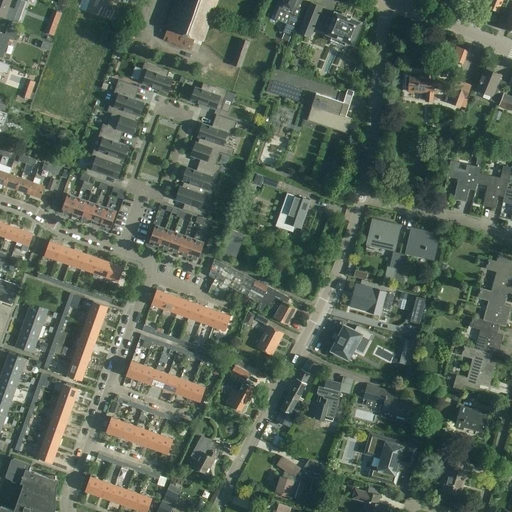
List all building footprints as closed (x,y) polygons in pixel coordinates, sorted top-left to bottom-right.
[(0,0),(0,15),(6,18),(12,0),(22,0),(27,2),(27,0),(0,0)] [(174,0),(166,25),(168,25),(167,28),(167,29),(194,38),(203,41),(217,0),(174,0)] [(281,0),(279,6),(280,6),(278,10),(291,15),(284,32),(291,34),(292,35),(302,10),(293,6),(295,0),(281,0)] [(489,0),(487,7),(498,11),(502,0),(489,0)] [(310,37),(322,6),(310,2),(304,18),(299,31),(298,32),(310,37)] [(511,10),(503,27),(511,30),(511,8),(511,10)] [(53,10),(51,17),(59,20),(62,13),(53,10)] [(350,18),(346,16),(334,11),(334,12),(332,18),(328,17),(326,24),(327,23),(329,24),(326,33),(352,44),(361,23),(361,22),(350,17),(350,18)] [(4,34),(0,32),(0,57),(2,58),(10,37),(18,40),(21,32),(7,27),(4,34)] [(127,32),(124,43),(132,46),(136,34),(127,32)] [(284,32),(281,39),(288,42),(291,34),(284,32)] [(240,68),(250,41),(241,38),(232,65),(240,68)] [(42,41),(40,47),(49,51),(51,45),(42,41)] [(10,65),(0,61),(0,70),(7,73),(10,65)] [(166,77),(169,70),(144,62),(138,80),(142,82),(142,83),(167,92),(172,79),(166,77)] [(493,69),(487,66),(485,69),(484,69),(475,89),(492,96),(490,101),(497,104),(506,82),(499,79),(500,75),(492,72),(493,69)] [(426,91),(425,101),(432,101),(434,87),(441,88),(442,79),(433,78),(433,74),(425,73),(425,76),(420,75),(419,77),(410,76),(408,91),(417,92),(417,90),(426,91)] [(298,102),(302,89),(270,78),(266,91),(298,102)] [(131,98),(135,85),(118,79),(113,92),(114,93),(110,105),(109,104),(108,108),(136,118),(137,115),(139,116),(144,103),(131,98)] [(454,93),(450,103),(461,107),(464,97),(466,98),(471,85),(455,79),(451,92),(454,93)] [(28,80),(27,88),(35,90),(36,82),(28,80)] [(220,110),(227,91),(203,82),(200,89),(195,87),(190,100),(215,109),(216,108),(220,110)] [(311,106),(307,117),(348,130),(351,119),(345,117),(349,105),(343,103),(315,93),(311,106)] [(511,96),(504,93),(499,105),(511,110),(511,96)] [(0,109),(5,111),(8,102),(0,98),(0,109)] [(135,121),(136,118),(108,108),(107,111),(111,113),(107,125),(102,123),(100,130),(117,136),(119,130),(132,135),(137,121),(135,121)] [(219,115),(217,122),(226,125),(234,128),(236,122),(219,115)] [(232,134),(234,128),(226,125),(217,122),(215,128),(202,123),(197,136),(199,137),(198,140),(233,152),(234,149),(223,145),(227,133),(232,134)] [(115,142),(117,136),(100,130),(98,136),(102,138),(98,150),(94,148),(92,152),(120,162),(121,159),(123,160),(128,147),(115,142)] [(478,131),(475,139),(480,141),(483,133),(478,131)] [(56,136),(53,144),(59,146),(62,138),(56,136)] [(232,156),(233,152),(198,140),(197,143),(195,142),(190,155),(203,160),(201,166),(218,172),(221,165),(216,164),(220,152),(232,156)] [(5,148),(2,155),(10,158),(13,151),(5,148)] [(478,154),(475,164),(477,164),(477,165),(480,166),(484,149),(479,148),(478,154)] [(119,165),(120,162),(92,152),(91,155),(96,157),(91,169),(87,167),(84,174),(86,175),(89,176),(101,180),(104,174),(117,179),(121,165),(119,165)] [(27,164),(29,157),(20,154),(18,160),(27,164)] [(29,157),(27,164),(34,166),(37,160),(29,157)] [(476,183),(479,173),(480,167),(467,164),(465,170),(456,167),(457,162),(450,160),(450,162),(446,161),(443,175),(458,179),(453,198),(466,201),(468,189),(475,190),(476,183)] [(58,175),(60,168),(44,162),(41,169),(58,175)] [(503,202),(506,188),(511,167),(503,165),(500,178),(479,173),(476,183),(487,185),(483,205),(495,208),(498,196),(503,197),(502,202),(503,202)] [(216,178),(218,172),(201,166),(199,172),(186,167),(182,180),(184,181),(183,184),(211,194),(212,190),(211,190),(215,178),(216,178)] [(0,183),(5,185),(10,170),(6,168),(5,171),(0,169),(0,183)] [(65,182),(69,171),(64,169),(60,180),(65,182)] [(17,189),(21,177),(14,174),(15,171),(10,170),(5,185),(17,189)] [(252,171),(248,183),(256,185),(260,187),(262,183),(264,175),(252,171)] [(29,193),(33,181),(34,178),(29,176),(28,179),(21,177),(17,189),(29,193)] [(53,191),(57,179),(50,177),(46,189),(53,191)] [(33,181),(29,193),(41,198),(45,186),(33,181)] [(209,197),(211,194),(183,184),(182,187),(179,186),(175,199),(188,204),(186,210),(203,216),(205,209),(200,208),(205,196),(209,197)] [(511,188),(506,188),(503,202),(511,204),(511,212),(510,220),(511,220),(511,188)] [(301,228),(310,200),(287,192),(276,222),(284,225),(285,222),(301,228)] [(71,215),(77,197),(68,194),(61,211),(71,215)] [(81,218),(87,201),(77,197),(71,215),(81,218)] [(96,204),(87,201),(81,218),(90,222),(96,204)] [(99,225),(106,208),(96,204),(90,222),(99,225)] [(109,229),(116,211),(106,208),(99,225),(109,229)] [(393,251),(394,252),(400,225),(372,219),(369,235),(366,245),(393,251)] [(0,235),(5,237),(9,225),(0,221),(0,235)] [(17,241),(21,229),(9,225),(5,237),(17,241)] [(159,246),(165,229),(155,225),(149,243),(159,246)] [(411,227),(405,254),(407,254),(433,260),(439,234),(411,227)] [(21,229),(17,241),(23,243),(21,249),(26,251),(29,245),(33,233),(21,229)] [(168,249),(174,232),(165,229),(159,246),(168,249)] [(447,229),(444,240),(451,242),(454,230),(447,229)] [(178,253),(184,235),(174,232),(168,249),(178,253)] [(187,256),(193,239),(184,235),(178,253),(187,256)] [(197,260),(203,242),(193,239),(187,256),(197,260)] [(58,260),(62,245),(49,241),(44,255),(58,260)] [(69,264),(74,249),(62,245),(58,260),(69,264)] [(81,268),(86,254),(74,249),(69,264),(81,268)] [(387,267),(383,282),(392,284),(395,274),(396,269),(399,253),(394,252),(393,251),(389,267),(387,267)] [(392,284),(392,285),(403,288),(404,280),(401,275),(402,274),(402,270),(403,270),(407,254),(405,254),(399,253),(396,269),(395,274),(392,284)] [(93,272),(98,258),(86,254),(81,268),(93,272)] [(492,291),(507,295),(511,296),(511,279),(511,277),(511,257),(498,254),(496,261),(488,259),(486,268),(497,271),(492,291)] [(93,272),(106,276),(111,262),(98,258),(93,272)] [(251,289),(256,279),(214,259),(208,275),(215,278),(212,284),(225,292),(228,286),(259,304),(263,296),(251,289)] [(111,262),(106,276),(119,281),(124,267),(111,262)] [(366,279),(368,273),(355,270),(354,276),(366,279)] [(50,281),(51,277),(38,273),(37,277),(50,281)] [(62,286),(63,281),(51,277),(50,281),(62,286)] [(263,296),(259,304),(256,309),(264,313),(267,307),(276,311),(273,317),(288,325),(297,308),(287,303),(290,297),(256,279),(251,289),(263,296)] [(4,281),(0,292),(0,300),(11,305),(18,285),(4,281)] [(73,290),(75,285),(63,281),(62,286),(73,290)] [(356,284),(350,306),(380,314),(382,307),(384,300),(391,302),(393,294),(386,292),(356,284)] [(86,294),(87,290),(75,285),(73,290),(86,294)] [(99,296),(100,294),(102,288),(97,288),(96,288),(95,292),(87,290),(86,294),(98,298),(99,296)] [(507,295),(492,291),(481,288),(478,297),(489,300),(484,320),(500,324),(506,326),(511,305),(505,304),(507,295)] [(163,308),(169,294),(156,289),(151,304),(163,308)] [(65,306),(70,307),(74,294),(70,293),(65,306)] [(401,293),(398,300),(405,302),(407,294),(401,293)] [(99,296),(98,298),(111,303),(112,299),(100,294),(99,296)] [(176,312),(181,298),(169,294),(163,308),(176,312)] [(414,296),(407,321),(420,324),(426,299),(414,296)] [(189,317),(194,303),(181,298),(176,312),(189,317)] [(88,313),(103,318),(107,306),(93,301),(88,313)] [(26,316),(43,324),(48,310),(31,303),(26,316)] [(202,322),(207,307),(194,303),(189,317),(202,322)] [(214,326),(219,312),(207,307),(202,322),(214,326)] [(219,312),(214,326),(226,330),(231,316),(219,312)] [(99,330),(103,318),(88,313),(84,325),(99,330)] [(266,325),(269,319),(257,313),(255,319),(266,325)] [(38,338),(43,324),(26,316),(21,331),(38,338)] [(62,330),(66,317),(62,316),(57,328),(62,330)] [(500,324),(484,320),(473,317),(470,326),(481,329),(476,349),(492,353),(498,355),(504,334),(497,333),(500,324)] [(144,324),(142,330),(155,335),(156,330),(155,330),(156,328),(152,326),(153,324),(145,321),(144,324)] [(95,341),(99,330),(84,325),(80,337),(95,341)] [(271,354),(283,334),(268,326),(257,346),(271,354)] [(362,354),(371,335),(356,326),(353,332),(344,327),(331,350),(346,358),(352,348),(362,354)] [(156,330),(155,335),(167,339),(168,335),(162,333),(164,329),(157,327),(156,330)] [(61,332),(62,330),(57,328),(53,341),(57,343),(62,345),(66,334),(61,332)] [(33,352),(38,338),(21,331),(15,346),(33,352)] [(152,343),(153,339),(140,334),(139,338),(152,343)] [(168,335),(167,339),(179,343),(181,339),(168,335)] [(90,354),(95,341),(80,337),(75,350),(90,354)] [(164,347),(165,343),(153,339),(152,343),(164,347)] [(181,339),(179,343),(192,348),(193,344),(193,343),(194,341),(192,340),(191,343),(181,339)] [(405,339),(399,363),(409,365),(415,342),(405,339)] [(41,341),(39,349),(45,351),(48,344),(41,341)] [(53,355),(57,343),(53,341),(48,354),(53,355)] [(176,351),(178,347),(165,343),(164,347),(176,351)] [(193,344),(192,348),(204,352),(205,348),(193,344)] [(90,354),(75,350),(64,346),(61,354),(72,358),(71,362),(86,367),(90,354)] [(492,353),(476,349),(465,346),(463,355),(474,358),(468,378),(458,375),(453,390),(462,393),(465,384),(474,387),(476,380),(490,384),(496,363),(490,361),(492,353)] [(189,356),(190,352),(178,347),(176,351),(189,356)] [(205,348),(204,352),(216,356),(217,352),(205,348)] [(201,360),(202,356),(190,352),(189,356),(198,359),(196,365),(199,366),(201,360)] [(4,365),(21,372),(26,359),(9,353),(4,365)] [(48,368),(53,355),(48,354),(44,366),(48,368)] [(202,356),(201,360),(213,364),(214,360),(202,356)] [(296,378),(288,393),(291,394),(299,399),(307,384),(305,383),(310,374),(307,372),(313,362),(307,358),(301,369),(297,378),(296,378)] [(35,359),(33,366),(39,368),(42,362),(35,359)] [(138,379),(144,365),(131,360),(126,375),(138,379)] [(81,380),(86,367),(71,362),(66,375),(81,380)] [(0,380),(17,386),(21,372),(4,365),(0,377),(0,380)] [(150,383),(155,369),(144,365),(138,379),(150,383)] [(246,381),(250,373),(235,365),(231,374),(246,381)] [(163,388),(169,374),(155,369),(150,383),(163,388)] [(36,388),(40,390),(42,385),(46,375),(41,373),(36,388)] [(176,392),(181,378),(169,374),(163,388),(176,392)] [(188,397),(193,383),(181,378),(176,392),(188,397)] [(310,410),(308,416),(324,420),(325,419),(326,415),(333,417),(334,417),(341,391),(339,391),(341,383),(326,379),(324,387),(319,385),(316,393),(318,394),(317,400),(312,399),(312,400),(310,399),(309,404),(311,405),(310,410)] [(0,396),(11,401),(17,386),(0,380),(0,396)] [(59,396),(74,402),(78,388),(63,383),(59,396)] [(193,383),(188,397),(200,401),(205,387),(193,383)] [(249,400),(255,389),(246,384),(240,393),(238,392),(239,391),(232,388),(225,402),(224,403),(225,404),(225,405),(226,406),(226,407),(227,407),(228,407),(229,407),(230,407),(231,407),(231,406),(232,406),(232,405),(241,410),(247,399),(249,400)] [(367,385),(363,399),(366,400),(365,405),(381,410),(382,410),(407,417),(412,400),(400,397),(401,394),(388,391),(380,389),(367,385)] [(36,402),(40,390),(36,388),(32,400),(36,402)] [(452,392),(450,399),(457,401),(459,393),(452,392)] [(282,409),(276,419),(289,427),(295,416),(303,401),(299,399),(291,394),(288,393),(280,408),(282,409)] [(0,412),(6,415),(11,401),(0,396),(0,412)] [(69,414),(74,402),(59,396),(54,409),(69,414)] [(130,405),(131,401),(118,397),(117,401),(130,405)] [(32,414),(36,402),(32,400),(27,413),(32,414)] [(110,411),(116,413),(119,403),(113,401),(110,411)] [(142,410),(144,406),(131,401),(130,405),(142,410)] [(155,414),(156,410),(144,406),(142,410),(155,414)] [(482,432),(487,416),(467,410),(468,409),(461,407),(455,427),(462,429),(463,426),(482,432)] [(65,426),(69,414),(54,409),(50,421),(65,426)] [(167,419),(169,415),(156,410),(155,414),(167,419)] [(27,426),(32,414),(27,413),(23,425),(27,426)] [(169,415),(167,419),(178,423),(180,419),(169,415)] [(118,436),(124,421),(111,416),(106,431),(118,436)] [(61,438),(65,426),(50,421),(46,433),(61,438)] [(130,440),(136,425),(124,421),(118,436),(130,440)] [(23,438),(27,426),(23,425),(19,437),(23,438)] [(144,445),(149,430),(136,425),(130,440),(144,445)] [(156,449),(162,434),(149,430),(144,445),(156,449)] [(370,432),(364,452),(375,456),(381,457),(378,467),(371,466),(368,477),(394,484),(397,472),(398,470),(400,463),(406,465),(411,466),(417,446),(370,432)] [(56,450),(61,438),(46,433),(42,444),(56,450)] [(162,434),(156,449),(168,453),(173,438),(162,434)] [(276,435),(271,443),(273,444),(272,445),(278,448),(279,447),(284,439),(276,435)] [(210,468),(217,454),(210,450),(214,443),(201,436),(191,456),(198,460),(194,467),(205,473),(208,466),(210,468)] [(19,450),(23,438),(19,437),(15,448),(19,450)] [(52,463),(56,450),(42,444),(37,457),(52,463)] [(110,462),(111,458),(98,453),(97,457),(110,462)] [(298,478),(295,476),(300,468),(282,457),(277,465),(285,470),(282,477),(280,477),(276,491),(288,495),(287,496),(294,498),(299,483),(297,482),(298,478)] [(465,480),(467,479),(468,477),(467,475),(465,474),(460,472),(463,461),(449,457),(448,457),(444,472),(448,473),(443,491),(459,495),(463,480),(465,480)] [(54,511),(55,488),(58,480),(55,479),(55,475),(42,474),(29,470),(31,464),(13,458),(11,459),(5,475),(6,477),(10,479),(12,480),(16,482),(19,482),(23,484),(14,510),(0,505),(0,506),(0,511),(54,511)] [(122,466),(124,462),(111,458),(110,462),(122,466)] [(306,465),(302,471),(311,476),(313,473),(321,475),(323,475),(326,463),(317,460),(315,467),(306,465)] [(135,471),(137,467),(124,462),(122,466),(135,471)] [(148,475),(149,471),(137,467),(135,471),(148,475)] [(97,495),(103,480),(90,475),(85,490),(97,495)] [(110,499),(116,485),(103,480),(97,495),(110,499)] [(123,504),(128,489),(116,485),(110,499),(123,504)] [(377,504),(382,489),(366,485),(365,491),(354,489),(352,498),(364,502),(364,501),(365,502),(362,511),(381,511),(383,505),(377,504)] [(136,508),(141,493),(128,489),(123,504),(136,508)] [(172,511),(170,511),(178,494),(168,489),(157,511),(158,511),(172,511)] [(141,493),(136,508),(146,511),(152,497),(141,493)]
